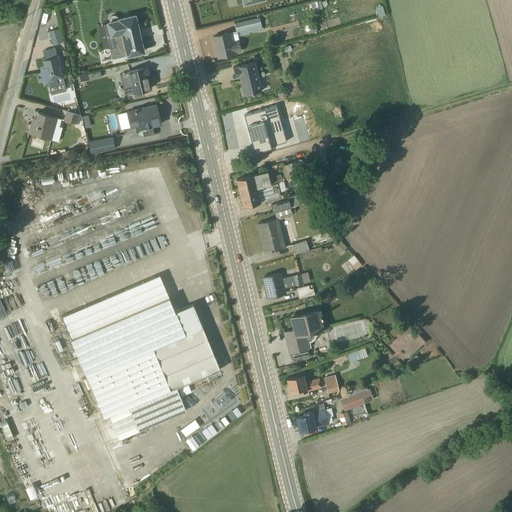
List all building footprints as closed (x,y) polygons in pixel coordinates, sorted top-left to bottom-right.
[(382,8),(376,9),(379,18),(384,16),(382,8)] [(132,54),(142,51),(134,15),(120,19),(116,16),(114,15),(112,15),(110,16),(109,18),(109,21),(106,22),(108,34),(104,35),(107,48),(108,48),(110,59),(132,54)] [(259,18),(234,23),(235,31),(213,36),(213,39),(216,53),(217,57),(217,58),(241,52),(237,37),(249,34),(249,33),(261,29),(259,18)] [(48,31),(51,44),(62,41),(58,28),(48,31)] [(54,48),(42,51),(44,59),(42,59),(45,71),(37,73),(39,82),(43,81),(44,85),(57,82),(56,78),(62,77),(54,48)] [(126,72),(131,93),(149,88),(146,75),(148,74),(146,67),(144,67),(143,61),(132,63),(134,70),(126,72)] [(243,95),(261,91),(254,62),(232,67),(234,76),(238,75),(243,95)] [(117,114),(120,129),(129,127),(129,128),(135,126),(136,130),(141,129),(143,136),(153,133),(151,126),(160,124),(155,105),(117,114)] [(270,146),(286,141),(275,106),(243,115),(254,152),(270,147),(270,146)] [(62,120),(78,124),(80,115),(65,111),(62,120)] [(30,124),(27,136),(27,137),(28,133),(57,141),(61,127),(58,126),(60,119),(57,118),(57,117),(38,112),(34,125),(27,123),(30,124)] [(89,127),(87,115),(81,117),(83,128),(89,127)] [(87,138),(88,151),(113,150),(113,137),(87,138)] [(286,180),(307,174),(303,165),(299,159),(295,161),(282,165),(284,169),(282,170),(286,180)] [(293,200),(293,199),(288,198),(287,197),(279,199),(277,191),(273,192),(272,187),(277,186),(276,182),(281,181),(282,181),(280,174),(272,176),(271,170),(282,165),(265,171),(236,179),(243,206),(266,200),(267,204),(270,204),(271,211),(275,211),(314,199),(312,195),(293,200)] [(290,211),(289,210),(288,207),(274,211),(273,212),(276,219),(256,224),(263,252),(284,246),(278,220),(292,215),(290,211)] [(295,254),(314,248),(313,247),(310,248),(307,239),(292,245),(295,254)] [(331,244),(340,255),(344,251),(343,250),(346,248),(339,240),(336,243),(331,244)] [(354,268),(360,264),(353,255),(347,260),(354,268)] [(309,282),(307,272),(282,278),(280,273),(262,277),(264,286),(266,298),(285,293),(284,288),(309,282)] [(161,277),(62,319),(102,418),(108,416),(111,422),(104,425),(112,444),(119,441),(117,437),(185,410),(176,387),(219,369),(192,304),(175,311),(169,297),(161,277)] [(298,299),(314,295),(312,289),(309,289),(308,285),(295,288),(298,299)] [(293,330),(283,332),(288,352),(289,353),(290,357),(291,358),(292,359),(293,360),(294,360),(306,357),(307,356),(308,355),(308,354),(308,353),(307,349),(308,348),(310,347),(309,342),(311,341),(313,339),(315,337),(315,335),(315,333),(323,330),(320,315),(321,315),(319,309),(290,317),(293,330)] [(366,356),(363,348),(347,354),(350,362),(366,356)] [(302,374),(286,378),(289,392),(297,390),(298,392),(306,390),(306,391),(321,388),(319,378),(304,381),(303,374),(302,374)] [(327,393),(338,390),(334,375),(323,377),(327,393)] [(188,385),(179,388),(181,394),(190,392),(188,385)] [(373,400),(369,389),(366,390),(365,386),(344,394),(346,397),(339,400),(343,411),(373,400)] [(295,417),(298,431),(328,423),(322,403),(310,407),(311,410),(303,413),(303,415),(295,417)] [(350,422),(346,412),(337,415),(341,425),(350,422)] [(197,426),(205,419),(200,413),(192,421),(197,426)] [(211,423),(206,426),(211,435),(216,432),(211,423)] [(184,439),(191,450),(197,446),(191,435),(184,439)]
